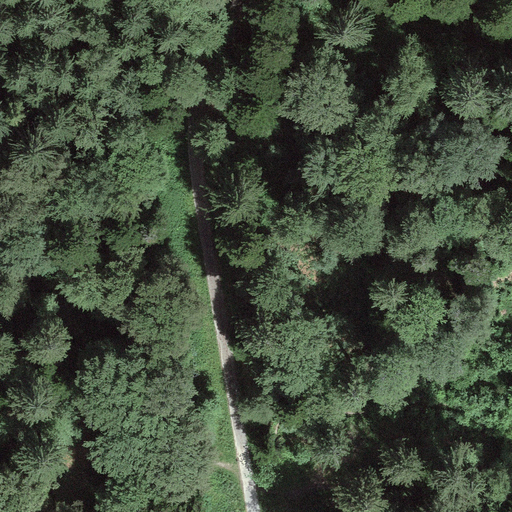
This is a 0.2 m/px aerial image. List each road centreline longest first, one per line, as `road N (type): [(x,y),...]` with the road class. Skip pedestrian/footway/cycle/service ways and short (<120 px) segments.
road 1 (track): [(255,511),(217,265),(333,0)]
road 2 (track): [(6,511),(71,477),(137,461),(248,469)]
